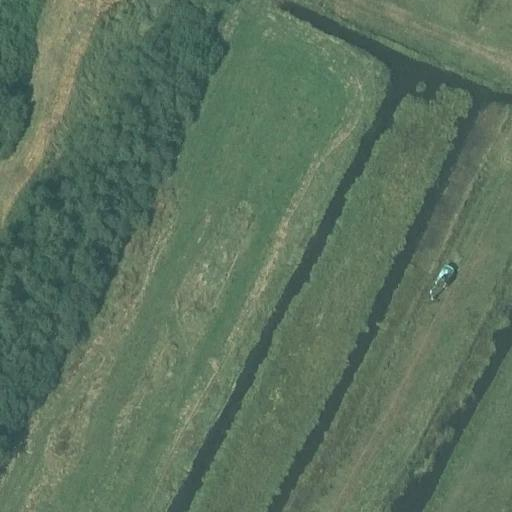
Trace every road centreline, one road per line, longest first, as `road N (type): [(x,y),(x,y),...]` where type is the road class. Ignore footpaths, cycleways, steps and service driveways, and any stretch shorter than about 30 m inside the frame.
road 1 (track): [(265,0),(33,511)]
road 2 (track): [(511,63),(436,44),(340,0)]
road 3 (track): [(61,0),(35,125)]
